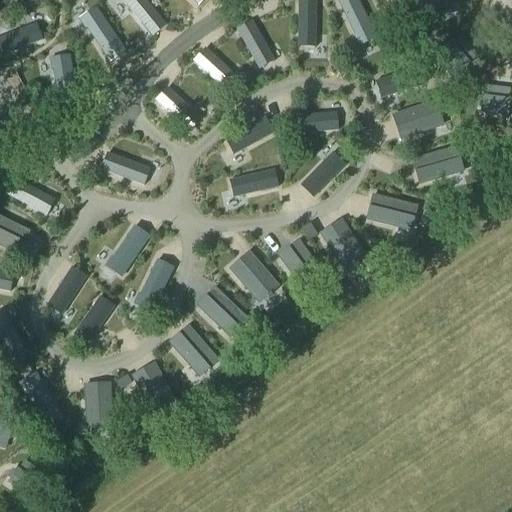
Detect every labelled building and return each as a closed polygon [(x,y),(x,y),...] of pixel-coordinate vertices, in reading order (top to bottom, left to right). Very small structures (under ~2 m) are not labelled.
[(141,0),(129,0),(123,5),(151,39),(165,28),(141,0)] [(188,0),(197,8),(205,0),(188,0)] [(355,0),(343,0),(338,3),(354,38),(353,38),(358,49),(368,44),(368,43),(375,40),(355,0)] [(298,3),(297,47),(315,47),(316,3),(298,3)] [(87,14),(77,21),(83,31),(84,30),(108,65),(124,55),(95,11),(88,15),(87,14)] [(250,23),(235,32),(257,70),(272,62),(250,23)] [(34,26),(0,40),(0,59),(40,43),(34,26)] [(204,51),(192,64),(225,94),(237,81),(204,51)] [(59,60),(48,62),(50,74),(51,73),(58,111),(75,108),(67,60),(59,61),(59,60)] [(419,70),(377,84),(382,101),(424,87),(419,70)] [(166,90),(154,103),(186,133),(198,120),(166,90)] [(481,111),(480,116),(494,117),(505,119),(508,119),(510,102),(508,102),(484,99),(482,99),(482,102),(481,111)] [(434,104),(392,118),(400,142),(442,127),(439,118),(440,117),(438,113),(437,113),(434,104)] [(336,115),(292,120),(293,137),(337,133),(336,115)] [(264,120),(225,141),(234,157),(272,135),(264,120)] [(456,149),(412,162),(419,186),(463,173),(456,149)] [(105,156),(99,172),(141,187),(147,171),(105,156)] [(331,156),(300,187),(312,200),(343,168),(331,156)] [(273,173),(230,183),(234,200),(277,190),(273,173)] [(16,182),(7,197),(46,218),(55,202),(16,182)] [(372,198),(366,222),(411,234),(417,209),(372,198)] [(0,220),(0,248),(19,258),(30,236),(0,220)] [(341,224),(320,238),(345,275),(353,269),(354,270),(358,268),(357,267),(365,261),(341,224)] [(112,260),(105,270),(114,276),(115,275),(121,279),(149,238),(134,228),(113,260),(112,260)] [(308,228),(301,232),(308,244),(315,239),(308,228)] [(297,244),(277,259),(305,296),(325,281),(297,244)] [(249,256),(230,272),(258,305),(266,299),(267,300),(271,297),(270,296),(277,290),(249,256)] [(139,296),(133,307),(143,311),(144,310),(151,314),(172,270),(156,262),(140,297),(139,296)] [(71,270),(46,306),(61,316),(85,279),(71,270)] [(0,274),(0,292),(8,294),(11,277),(0,274)] [(214,292),(197,309),(230,341),(247,323),(214,292)] [(99,299),(74,336),(88,346),(113,309),(99,299)] [(0,347),(12,366),(27,356),(5,324),(6,323),(0,313),(0,347)] [(187,330),(169,346),(199,381),(217,365),(187,330)] [(153,368),(131,380),(153,418),(162,413),(163,415),(167,412),(166,411),(175,406),(153,368)] [(26,382),(19,387),(45,429),(60,420),(40,387),(41,386),(35,376),(26,381),(26,382)] [(126,380),(114,386),(118,394),(130,387),(126,380)] [(107,390),(83,391),(86,435),(96,435),(96,436),(101,436),(100,434),(110,434),(107,390)]
